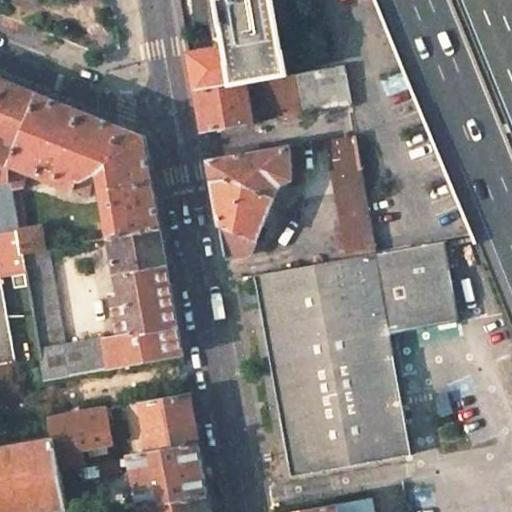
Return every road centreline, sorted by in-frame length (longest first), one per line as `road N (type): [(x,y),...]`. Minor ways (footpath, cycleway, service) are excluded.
road 1 (secondary): [(246,511),(180,146)]
road 2 (trunk): [(419,0),(511,227)]
road 3 (residential): [(0,57),(126,106),(173,110)]
road 4 (residential): [(180,146),(345,124)]
